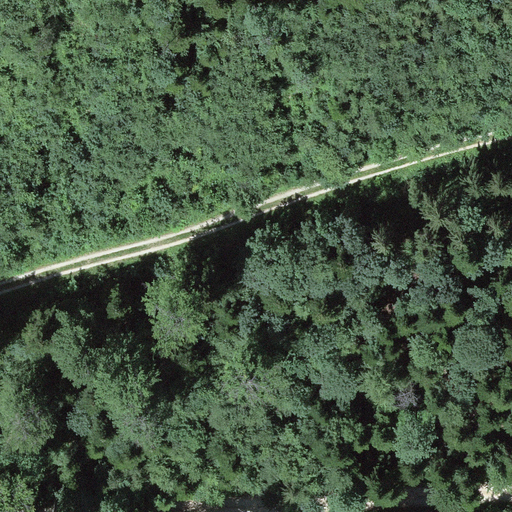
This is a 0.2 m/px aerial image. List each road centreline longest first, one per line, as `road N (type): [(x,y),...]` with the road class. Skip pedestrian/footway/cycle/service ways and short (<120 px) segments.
road 1 (track): [(0,290),(511,131)]
road 2 (track): [(92,511),(511,496)]
